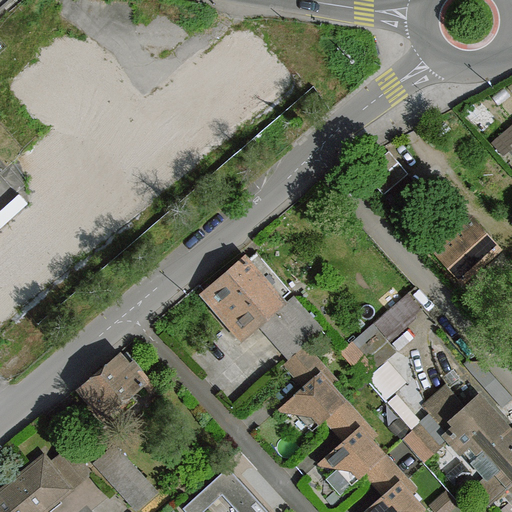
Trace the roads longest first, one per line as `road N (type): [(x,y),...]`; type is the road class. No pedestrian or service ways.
road 1 (residential): [(511,371),(314,151)]
road 2 (residential): [(130,313),(308,511)]
road 3 (unclassified): [(314,151),(130,313)]
road 4 (unclassified): [(130,313),(0,418)]
road 5 (unclassified): [(439,55),(314,151)]
road 6 (unclassified): [(425,14),(300,0)]
